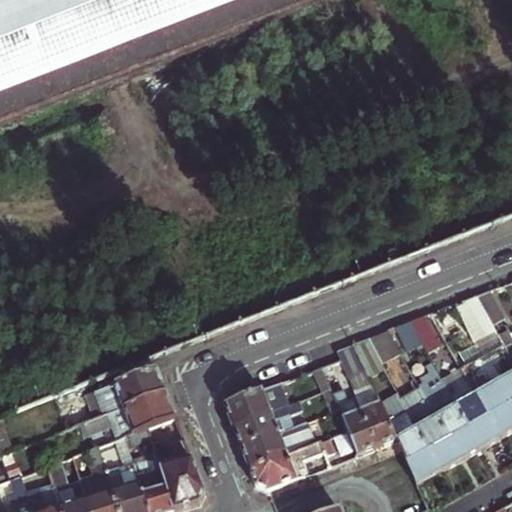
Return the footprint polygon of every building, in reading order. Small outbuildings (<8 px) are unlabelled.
[(0,0),(0,135),(343,0),(0,0)] [(481,297),(475,299),(485,317),(488,322),(498,316),(486,295),(481,297)] [(485,317),(475,299),(469,302),(463,304),(473,323),(485,317)] [(486,345),(498,339),(488,322),(485,317),(473,323),(486,345)] [(423,320),(410,325),(431,362),(436,360),(429,348),(442,343),(428,318),(423,320)] [(428,364),(431,362),(410,325),(403,328),(387,334),(399,353),(407,350),(408,353),(419,348),(428,364)] [(511,341),(508,333),(498,339),(511,362),(511,341)] [(369,341),(379,361),(399,353),(387,334),(383,335),(369,341)] [(353,347),(357,357),(362,368),(379,361),(369,341),(364,343),(359,345),(353,347)] [(357,357),(353,347),(337,353),(341,363),(357,357)] [(511,374),(504,354),(466,368),(474,389),(511,375),(511,374)] [(346,374),(362,368),(357,357),(341,363),(346,374)] [(115,386),(156,371),(152,361),(112,377),(115,386)] [(346,374),(355,399),(377,452),(396,444),(362,368),(346,374)] [(103,419),(165,395),(163,389),(156,371),(115,386),(94,394),(103,419)] [(326,382),(321,371),(313,374),(322,396),(330,393),(326,382)] [(511,379),(489,392),(478,398),(490,419),(510,408),(511,406),(511,379)] [(478,398),(467,380),(447,391),(469,431),(490,419),(478,398)] [(270,415),(290,408),(281,386),(224,409),(230,424),(233,432),(253,425),(251,421),(270,413),(270,415)] [(469,431),(447,391),(446,389),(440,391),(442,395),(427,403),(450,442),(469,431)] [(418,432),(429,453),(450,442),(427,403),(420,391),(414,395),(424,413),(411,420),(418,432)] [(332,396),(339,414),(348,435),(358,460),(377,452),(355,399),(350,401),(347,403),(342,392),(332,396)] [(330,393),(322,396),(331,417),(339,414),(332,396),(330,393)] [(171,409),(165,395),(103,419),(66,432),(70,443),(107,429),(113,445),(117,444),(125,441),(147,433),(176,422),(171,409)] [(292,407),(290,408),(270,415),(270,413),(251,421),(253,425),(233,432),(239,446),(241,452),(301,429),(292,407)] [(490,419),(502,440),(511,435),(511,434),(511,410),(510,408),(490,419)] [(502,440),(490,419),(469,431),(481,452),(490,447),(502,440)] [(176,422),(147,433),(152,446),(181,435),(176,422)] [(268,463),(287,456),(284,450),(300,444),(297,436),(309,431),(307,426),(301,429),(241,452),(247,465),(250,475),(269,467),(268,463)] [(481,452),(469,431),(450,442),(461,463),(475,456),(481,452)] [(406,466),(429,453),(418,432),(396,444),(406,466)] [(107,474),(118,511),(146,511),(133,467),(125,441),(117,444),(126,474),(120,475),(119,471),(107,474)] [(429,453),(441,474),(455,467),(461,463),(450,442),(429,453)] [(205,497),(184,443),(168,449),(173,463),(159,468),(173,511),(187,511),(200,508),(205,497)] [(267,496),(303,481),(301,474),(306,472),(303,465),(323,457),(319,446),(288,458),(287,456),(268,463),(269,467),(250,475),(256,490),(261,492),(267,496)] [(406,466),(417,488),(433,479),(441,474),(429,453),(406,466)] [(149,462),(133,467),(146,511),(173,511),(159,468),(154,454),(147,456),(149,462)] [(48,469),(54,489),(61,511),(90,511),(82,484),(70,488),(63,464),(48,469)] [(82,484),(90,511),(118,511),(107,474),(106,469),(79,477),(82,484)] [(0,486),(0,489),(3,499),(25,490),(22,479),(12,483),(0,486)] [(61,511),(54,489),(42,492),(47,511),(61,511)] [(27,497),(29,503),(38,501),(36,494),(27,497)] [(32,511),(29,503),(27,497),(18,500),(20,505),(12,508),(12,511),(32,511)]
